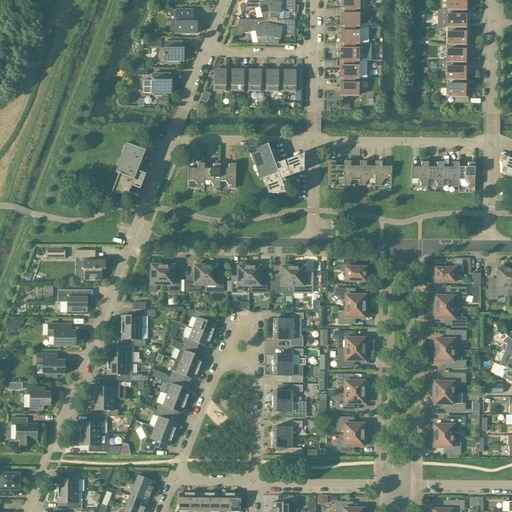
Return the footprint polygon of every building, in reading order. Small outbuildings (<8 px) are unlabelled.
[(261,7),(262,20),(265,20),(270,20),(270,0),(247,0),(245,4),(240,5),(241,13),(242,12),(243,10),(261,7)] [(270,0),(270,20),(277,20),(281,8),(295,10),(295,12),(298,13),(299,5),(295,5),(295,0),(270,0)] [(340,0),(340,8),(359,9),(359,0),(340,0)] [(447,10),(469,10),(466,10),(466,3),(466,0),(439,0),(440,10),(447,10)] [(367,9),(359,9),(340,8),(337,8),(337,15),(340,15),(340,26),(359,26),(359,14),(367,14),(367,9)] [(174,34),(196,34),(196,22),(193,22),(193,10),(176,10),(170,10),(170,14),(176,16),(174,22),(174,24),(172,31),(174,32),(174,34)] [(447,10),(447,27),(469,27),(466,27),(466,16),(469,16),(469,10),(447,10)] [(253,44),(258,45),(265,45),(265,20),(262,20),(239,20),(236,28),(230,29),(232,36),(233,36),(234,35),(250,32),(253,44)] [(265,20),(265,45),(279,45),(281,33),(295,35),(295,36),(297,37),(299,30),(295,29),(295,20),(277,20),(270,20),(265,20)] [(340,32),(340,43),(359,44),(359,26),(340,26),(337,26),(337,32),(340,32)] [(447,27),(446,45),(469,45),(466,44),(466,34),(469,34),(469,27),(447,27)] [(185,49),(187,49),(182,49),(182,42),(164,42),(164,49),(156,49),(156,64),(165,64),(180,64),(180,62),(183,62),(183,56),(183,53),(185,53),(185,49)] [(359,61),(359,44),(340,43),(337,43),(337,50),(340,50),(340,60),(340,61),(359,61)] [(469,51),(469,45),(446,45),(446,62),(468,62),(465,62),(465,51),(469,51)] [(340,67),(339,78),(358,78),(359,61),(340,61),(340,60),(336,60),(336,67),(340,67)] [(468,69),(468,62),(446,62),(446,79),(468,80),(468,79),(465,79),(465,69),(468,69)] [(231,92),(231,72),(232,72),(232,69),(225,69),(225,72),(214,72),(213,92),(226,92),(226,89),(231,90),(231,92)] [(242,72),(232,72),(231,72),(231,92),(243,92),(243,90),(248,90),(248,92),(249,92),(249,72),(249,69),(242,69),(242,72)] [(266,92),(266,72),(266,69),(260,69),(260,72),(249,72),(249,92),(261,92),(261,90),(266,90),(266,92)] [(277,72),(266,72),(266,92),(278,92),(278,90),(283,90),(283,92),(283,93),(284,72),(284,70),(277,69),(277,72)] [(284,72),(283,93),(295,93),(295,90),(301,90),(301,70),(295,70),(295,72),(284,72)] [(152,81),(151,81),(143,81),(143,94),(151,94),(153,94),(153,96),(168,96),(168,94),(171,94),(171,88),(171,86),(173,86),(173,82),(175,82),(175,81),(170,81),(170,74),(152,74),(152,81)] [(358,96),(358,78),(339,78),(336,78),(336,85),(339,85),(339,96),(358,96)] [(468,80),(446,79),(440,79),(440,85),(446,85),(446,97),(465,97),(465,86),(468,86),(468,80)] [(204,92),(201,101),(207,103),(210,94),(204,92)] [(145,151),(126,144),(123,151),(124,151),(121,158),(120,158),(117,165),(119,165),(116,173),(118,174),(111,194),(128,194),(130,189),(133,190),(134,187),(143,191),(144,186),(143,186),(145,181),(143,180),(145,174),(140,172),(145,159),(142,158),(145,151)] [(303,162),(304,162),(302,155),(303,155),(303,154),(275,165),(267,144),(248,151),(251,159),(252,158),(255,165),(253,166),(256,173),(257,172),(260,180),(263,179),(268,193),(285,193),(285,194),(285,193),(280,180),(303,171),(303,162)] [(511,160),(500,156),(502,157),(499,163),(500,164),(500,173),(511,177),(511,160)] [(328,186),(344,186),(344,166),(335,166),(335,161),(328,161),(328,186)] [(344,161),(344,166),(344,186),(360,186),(360,166),(351,166),(351,161),(344,161)] [(360,162),(360,166),(360,186),(375,186),(375,166),(366,166),(366,162),(360,162)] [(375,162),(375,166),(375,186),(391,186),(391,167),(382,166),(382,162),(375,162)] [(411,187),(427,187),(427,167),(428,167),(428,162),(421,162),(421,167),(411,167),(411,187)] [(443,167),(443,162),(437,162),(437,167),(428,167),(427,167),(427,187),(443,187),(443,167)] [(443,187),(458,187),(459,167),(459,163),(452,163),(452,167),(443,167),(443,187)] [(459,167),(458,187),(474,187),(475,163),(468,163),(468,167),(459,167)] [(188,188),(204,188),(204,168),(204,164),(197,164),(197,168),(188,168),(188,188)] [(204,188),(219,189),(219,169),(220,169),(220,164),(213,164),(213,169),(204,168),(204,188)] [(229,169),(220,169),(219,169),(219,189),(235,189),(235,164),(229,164),(229,169)] [(84,281),(88,281),(101,281),(101,270),(105,270),(105,261),(95,261),(95,250),(75,250),(75,259),(83,259),(83,270),(84,270),(84,281)] [(65,259),(65,251),(45,251),(46,259),(65,259)] [(157,285),(162,285),(162,264),(154,264),(154,265),(151,265),(151,276),(149,276),(149,292),(155,292),(157,285)] [(162,264),(162,285),(167,285),(169,292),(179,292),(179,279),(173,279),(173,266),(171,266),(171,264),(162,264)] [(195,266),(194,274),(194,279),(188,279),(187,279),(186,279),(186,292),(188,292),(198,292),(200,285),(206,285),(206,265),(197,265),(197,266),(195,266)] [(215,265),(206,265),(206,285),(205,293),(206,293),(206,292),(223,292),(223,279),(217,279),(217,266),(215,266),(215,265)] [(244,286),(249,286),(249,265),(240,265),(240,266),(238,266),(238,276),(232,276),(232,293),(242,293),(244,286)] [(249,265),(249,286),(254,286),(256,293),(266,293),(266,280),(260,280),(260,266),(258,266),(258,265),(249,265)] [(275,293),(285,293),(292,293),(292,286),(293,266),(284,266),(284,267),(281,267),(281,275),(281,280),(275,280),(275,281),(275,293)] [(293,266),(292,286),(292,293),(312,293),(312,280),(304,280),(304,267),(301,267),(301,266),(293,266)] [(365,272),(365,268),(355,267),(355,266),(339,266),(339,270),(346,272),(346,281),(365,281),(365,278),(366,278),(366,272),(365,272)] [(462,271),(462,267),(446,267),(446,268),(435,268),(435,272),(434,272),(434,278),(435,278),(435,282),(455,282),(455,273),(462,271)] [(503,288),(508,288),(508,268),(499,268),(499,269),(497,269),(497,282),(489,282),(488,299),(497,299),(497,295),(501,295),(503,288)] [(434,299),(434,307),(454,308),(454,302),(461,301),(461,297),(466,297),(466,288),(448,288),(448,296),(435,296),(435,299),(434,299)] [(346,307),(366,307),(366,298),(365,298),(365,296),(352,296),(352,289),(335,289),(334,296),(339,296),(339,299),(346,301),(346,307)] [(92,303),(92,291),(58,290),(57,302),(67,302),(67,314),(87,314),(87,308),(89,308),(90,307),(91,306),(92,305),(92,303)] [(366,316),(366,307),(346,307),(345,312),(338,314),(338,324),(352,324),(352,318),(365,318),(365,316),(366,316)] [(454,313),(454,308),(434,307),(434,316),(435,316),(435,319),(448,319),(448,327),(465,327),(465,318),(461,318),(461,315),(454,313)] [(145,317),(145,310),(133,310),(133,316),(121,316),(121,328),(141,328),(141,317),(145,317)] [(193,329),(211,336),(216,325),(204,321),(207,315),(195,311),(193,317),(197,319),(193,329)] [(273,330),(293,330),(298,330),(298,320),(303,320),(303,313),(291,313),(291,319),(274,319),(274,324),(273,324),(273,330)] [(165,335),(173,339),(179,323),(171,320),(165,335)] [(48,336),(54,336),(53,346),(75,346),(76,331),(71,331),(71,324),(48,324),(48,336)] [(141,328),(121,328),(121,340),(133,340),(133,346),(145,346),(145,339),(140,339),(141,328)] [(185,338),(183,344),(194,348),(196,343),(207,347),(211,336),(193,329),(189,339),(185,338)] [(293,340),(293,330),(273,330),(273,335),(273,340),(290,340),(290,346),(303,347),(303,340),(293,340)] [(433,342),(433,350),(454,351),(454,345),(461,344),(461,340),(465,340),(465,331),(448,331),(448,339),(435,339),(435,342),(433,342)] [(345,344),(345,349),(366,350),(366,341),(365,341),(365,339),(351,338),(351,332),(334,332),(334,339),(338,339),(338,342),(345,344)] [(194,348),(183,344),(176,360),(198,369),(203,358),(192,354),(194,348)] [(129,346),(120,346),(120,352),(116,352),(108,351),(107,363),(127,363),(132,363),(133,364),(133,346),(132,346),(129,346)] [(272,366),(292,366),(298,366),(299,365),(299,357),(298,356),(303,356),(303,349),(290,349),(290,355),(273,355),(273,360),(272,366)] [(366,358),(366,350),(345,349),(345,355),(338,357),(338,367),(351,367),(351,361),(364,361),(364,358),(366,358)] [(454,356),(454,351),(433,350),(433,359),(434,359),(434,362),(448,362),(447,368),(465,368),(465,361),(461,361),(461,358),(454,356)] [(37,364),(43,364),(43,378),(57,378),(57,375),(64,375),(64,361),(52,361),(52,354),(37,354),(37,364)] [(327,370),(328,355),(320,355),(319,369),(327,370)] [(194,380),(198,369),(176,360),(170,377),(181,381),(183,376),(194,380)] [(127,363),(107,363),(107,375),(119,375),(119,381),(131,381),(131,375),(127,375),(127,363)] [(511,370),(506,368),(499,364),(494,375),(511,382),(511,370)] [(292,369),(292,366),(272,366),(272,371),(273,371),(273,376),(290,376),(290,382),(302,383),(302,373),(302,372),(302,371),(301,371),(301,370),(300,370),(299,369),(298,369),(292,369)] [(319,390),(327,390),(327,370),(319,370),(319,390)] [(190,391),(187,390),(179,387),(181,381),(170,377),(169,377),(154,371),(152,376),(167,383),(163,393),(186,402),(190,391)] [(433,384),(433,393),(453,393),(453,388),(460,386),(460,383),(465,383),(465,374),(447,374),(447,382),(434,382),(434,384),(433,384)] [(345,387),(345,392),(365,393),(365,384),(364,384),(364,381),(351,381),(351,375),(338,375),(338,385),(345,387)] [(94,399),(113,399),(118,399),(118,388),(118,381),(116,381),(106,381),(106,387),(100,387),(94,387),(94,399)] [(272,396),(272,402),(292,402),(292,392),(302,392),(302,385),(290,385),(290,391),(273,391),(273,396),(272,396)] [(487,393),(501,393),(501,385),(487,385),(487,393)] [(50,393),(44,393),(44,386),(26,386),(26,395),(30,395),(30,410),(43,410),(43,405),(50,405),(50,393)] [(181,413),(186,402),(163,393),(161,392),(157,403),(159,404),(157,410),(168,414),(170,409),(181,413)] [(365,401),(365,393),(345,392),(345,398),(338,399),(337,409),(351,410),(351,404),(364,404),(364,401),(365,401)] [(453,399),(453,393),(433,393),(433,402),(434,402),(434,404),(447,404),(447,411),(464,411),(464,404),(460,404),(460,401),(453,399)] [(113,399),(94,399),(94,410),(106,411),(106,417),(118,417),(118,410),(113,410),(113,399)] [(273,412),(280,412),(289,412),(289,418),(302,419),(302,412),(302,402),(292,402),(272,402),(272,407),(273,407),(273,412)] [(166,420),(168,414),(157,410),(155,416),(159,418),(155,428),(173,435),(177,424),(166,420)] [(80,434),(106,434),(107,417),(106,417),(104,417),(102,417),(92,416),(92,422),(88,422),(80,422),(80,434)] [(432,427),(432,436),(453,436),(453,431),(460,429),(460,426),(464,426),(464,417),(447,417),(447,425),(434,425),(434,427),(432,427)] [(11,425),(16,425),(16,440),(20,440),(20,446),(32,446),(32,440),(37,440),(37,425),(24,425),(24,418),(11,418),(11,425)] [(344,430),(344,435),(365,435),(365,427),(364,427),(364,424),(350,424),(351,418),(337,418),(337,428),(344,430)] [(272,432),(272,438),(292,438),(292,428),(302,428),(302,421),(289,421),(289,428),(272,427),(272,432)] [(173,435),(155,428),(151,438),(146,437),(144,443),(142,448),(142,449),(142,450),(143,450),(143,451),(144,451),(153,452),(157,442),(169,446),(173,435)] [(80,446),(89,446),(92,446),(92,452),(104,452),(104,446),(106,446),(106,434),(80,434),(80,446)] [(365,444),(365,435),(344,435),(344,440),(337,442),(337,452),(350,452),(350,446),(363,447),(363,444),(365,444)] [(453,441),(453,436),(432,436),(432,445),(433,445),(433,447),(447,447),(446,453),(460,454),(460,443),(453,441)] [(291,448),(292,438),(272,438),(272,443),(272,448),(289,448),(289,455),(302,455),(302,448),(291,448)] [(152,472),(135,471),(134,475),(137,476),(134,486),(151,493),(155,482),(149,480),(152,472)] [(0,495),(15,496),(15,490),(19,490),(19,489),(20,489),(20,482),(19,482),(19,474),(0,473),(0,495)] [(58,479),(58,491),(77,491),(77,480),(82,480),(82,474),(70,473),(70,479),(58,479)] [(147,503),(151,493),(134,486),(130,496),(147,503)] [(77,503),(77,491),(58,491),(58,503),(70,503),(70,509),(82,509),(82,503),(77,503)] [(126,506),(140,511),(143,511),(147,503),(130,496),(124,494),(120,503),(126,506)] [(179,511),(189,511),(189,494),(179,494),(179,507),(177,511),(179,511)] [(199,494),(189,494),(189,511),(199,511),(199,494)] [(209,511),(209,494),(199,494),(199,511),(209,511)] [(219,494),(209,494),(209,511),(219,511),(219,494)] [(219,511),(229,511),(229,494),(219,494),(219,511)] [(240,494),(229,494),(229,511),(240,511),(240,494)] [(293,495),(278,495),(278,503),(271,503),(270,511),(296,511),(297,504),(295,503),(293,503),(293,495)] [(463,501),(446,501),(446,509),(442,509),(433,509),(433,511),(432,511),(431,511),(459,511),(459,510),(463,510),(463,501)] [(363,511),(364,511),(363,511),(363,509),(350,508),(350,502),(336,502),(336,511),(363,511)]
